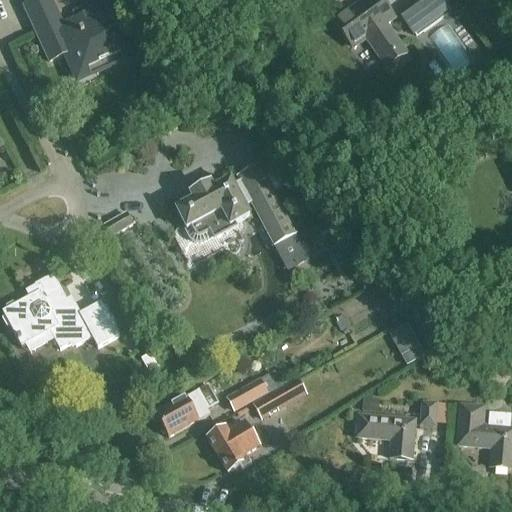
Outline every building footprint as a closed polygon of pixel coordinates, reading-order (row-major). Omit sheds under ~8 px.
[(116,32),(128,27),(115,0),(86,0),(92,13),(85,16),(82,10),(72,14),(75,21),(62,27),(49,0),(42,0),(24,8),(49,63),(72,52),(81,72),(125,52),(116,32)] [(374,0),(366,0),(334,24),(352,49),(365,39),(384,65),(402,52),(383,26),(390,21),(374,0)] [(426,0),(401,18),(411,31),(444,7),(439,0),(426,0)] [(440,17),(440,48),(469,48),(469,17),(440,17)] [(273,249),(296,237),(259,167),(236,180),(238,183),(232,186),(230,183),(211,193),(205,191),(198,195),(195,201),(176,212),(186,230),(185,230),(189,238),(192,242),(196,244),(201,244),(205,242),(236,226),(235,225),(249,218),(244,208),(250,205),(273,249)] [(282,197),(295,224),(302,221),(289,194),(282,197)] [(116,217),(137,208),(132,199),(111,208),(116,217)] [(103,228),(110,241),(134,228),(126,215),(103,228)] [(83,290),(94,285),(86,266),(75,271),(83,290)] [(101,304),(75,318),(53,276),(35,286),(39,294),(17,306),(13,305),(6,308),(4,312),(2,314),(3,316),(1,321),(6,329),(12,331),(21,349),(24,347),(29,356),(55,342),(60,351),(69,346),(71,350),(92,339),(98,349),(119,337),(101,304)] [(339,322),(345,335),(356,330),(351,317),(339,322)] [(408,327),(391,337),(406,366),(425,357),(408,327)] [(225,401),(234,416),(268,396),(260,381),(225,401)] [(297,381),(267,398),(276,414),(306,398),(297,381)] [(166,438),(168,441),(209,418),(207,414),(219,407),(208,388),(155,418),(162,430),(159,435),(162,439),(166,438)] [(511,411),(511,398),(495,398),(494,411),(511,411)] [(434,426),(445,427),(447,411),(436,410),(436,407),(423,405),(421,427),(434,429),(434,426)] [(489,415),(488,429),(481,428),(482,409),(460,408),(457,447),(492,450),(491,467),(511,468),(511,430),(510,430),(511,417),(489,415)] [(390,459),(411,461),(415,423),(358,418),(356,439),(391,442),(390,459)] [(234,425),(215,436),(234,471),(254,460),(251,455),(266,446),(253,421),(237,430),(234,425)]
